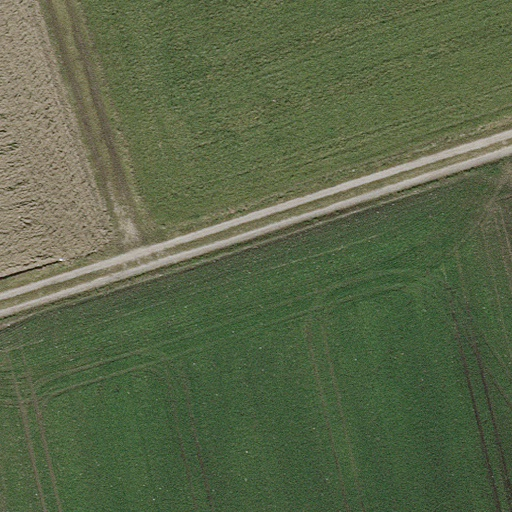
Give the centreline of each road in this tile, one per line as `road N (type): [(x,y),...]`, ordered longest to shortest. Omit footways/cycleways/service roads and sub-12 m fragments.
road 1 (track): [(0,306),(511,143)]
road 2 (track): [(147,261),(64,0)]
